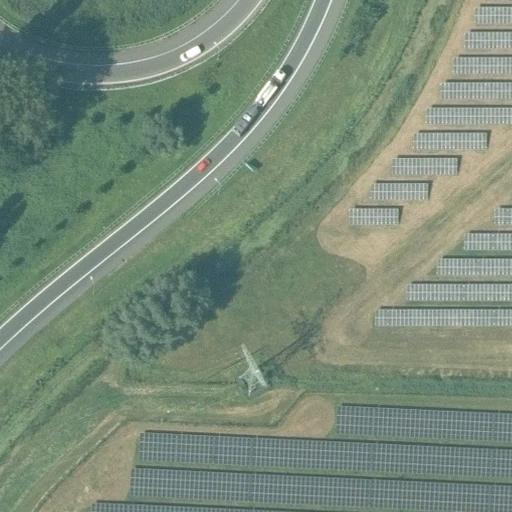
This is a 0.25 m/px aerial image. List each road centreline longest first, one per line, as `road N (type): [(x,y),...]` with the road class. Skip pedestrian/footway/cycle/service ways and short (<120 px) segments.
road 1 (motorway): [(0,339),(223,151),(276,89),(324,0)]
road 2 (track): [(511,151),(312,322),(325,344),(511,353)]
road 3 (motorway): [(250,0),(190,54),(137,73),(66,72),(0,48)]
